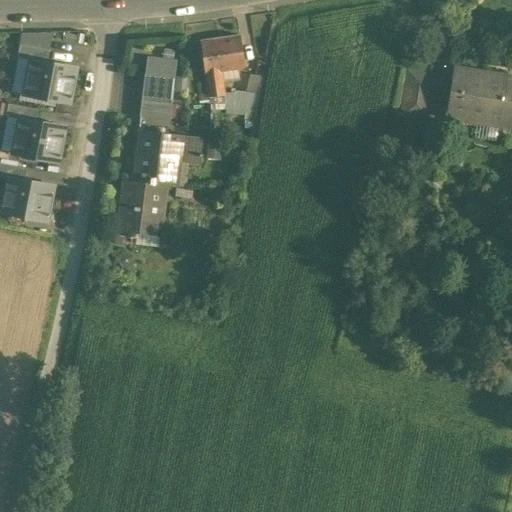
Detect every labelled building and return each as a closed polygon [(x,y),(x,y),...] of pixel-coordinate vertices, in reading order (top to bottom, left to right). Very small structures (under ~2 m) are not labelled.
[(52,34),(22,35),(20,45),(49,51),(52,34)] [(240,36),(199,42),(204,74),(206,74),(208,85),(209,97),(224,95),(221,72),(245,68),(240,36)] [(49,51),(20,45),(18,58),(32,61),(33,60),(47,63),(50,51),(49,51)] [(146,75),(175,78),(177,61),(148,58),(146,75)] [(47,63),(33,60),(32,61),(26,95),(69,103),(76,68),(47,63)] [(452,95),(455,71),(432,67),(431,75),(428,92),(429,92),(452,95)] [(511,78),(455,70),(455,71),(452,95),(448,119),(478,124),(498,126),(511,128),(511,78)] [(431,75),(408,72),(402,113),(426,116),(429,92),(428,92),(431,75)] [(175,78),(146,75),(142,101),(172,105),(175,78)] [(208,85),(197,86),(200,106),(211,104),(209,97),(208,85)] [(248,95),(236,94),(235,114),(247,115),(248,95)] [(170,120),(172,105),(142,101),(141,116),(170,120)] [(38,110),(9,104),(6,117),(21,120),(21,119),(36,122),(38,110)] [(36,122),(21,119),(21,120),(14,154),(57,163),(64,127),(36,122)] [(498,126),(478,124),(476,139),(496,142),(498,126)] [(184,137),(139,131),(133,182),(168,186),(178,187),(178,186),(181,161),(184,139),(184,137)] [(220,137),(208,136),(206,152),(218,153),(220,137)] [(202,141),(184,139),(181,161),(189,162),(199,163),(200,157),(202,157),(202,154),(200,154),(202,141)] [(181,161),(178,186),(186,187),(189,162),(181,161)] [(27,169),(0,163),(0,177),(9,179),(10,178),(25,181),(27,169)] [(25,181),(10,178),(9,179),(3,213),(46,221),(53,186),(25,181)] [(133,182),(123,181),(117,231),(162,236),(168,186),(133,182)] [(135,260),(130,257),(124,258),(121,264),(123,269),(128,273),(134,271),(137,265),(135,260)]
